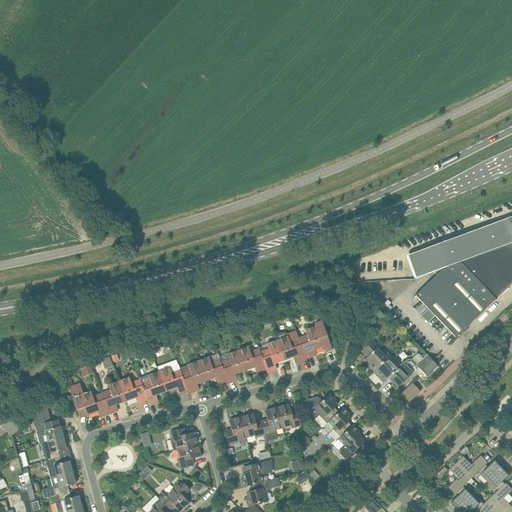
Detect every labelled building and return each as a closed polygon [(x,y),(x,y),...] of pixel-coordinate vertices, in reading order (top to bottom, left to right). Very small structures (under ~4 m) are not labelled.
[(511,216),(410,255),(410,256),(411,255),(419,276),(418,276),(418,277),(439,270),(440,271),(413,297),(413,298),(415,296),(456,338),(493,302),(495,300),(496,300),(496,299),(511,283),(511,216)] [(316,326),(305,330),(307,335),(298,338),(306,359),(312,357),(312,355),(314,354),(313,350),(321,347),(323,353),(330,350),(327,341),(320,321),(315,323),(316,326)] [(287,334),(288,336),(277,340),(284,360),(294,357),(296,361),(299,360),(299,361),(306,359),(298,338),(295,331),(287,334)] [(369,364),(368,365),(373,370),(374,369),(375,370),(387,359),(377,348),(378,347),(369,337),(358,347),(368,356),(365,359),(369,364)] [(277,340),(267,344),(269,349),(260,352),(266,370),(267,373),(274,371),(273,369),(276,368),(274,364),(284,360),(277,340)] [(250,352),(248,347),(238,351),(245,371),(255,367),(256,371),(259,370),(260,372),(266,370),(260,352),(259,349),(250,352)] [(238,351),(227,354),(229,360),(221,363),(226,380),(228,384),(234,381),(234,379),(236,378),(235,374),(245,371),(238,351)] [(209,358),(208,357),(198,361),(205,381),(215,378),(217,382),(220,381),(220,382),(226,380),(221,363),(217,354),(209,358)] [(424,359),(417,365),(416,366),(421,371),(426,376),(437,365),(427,355),(423,358),(424,359)] [(381,376),(386,381),(388,378),(398,387),(407,378),(408,379),(412,375),(413,372),(404,363),(401,364),(398,368),(397,369),(387,359),(375,370),(376,371),(375,372),(379,377),(381,376)] [(198,361),(188,365),(189,370),(181,373),(187,391),(188,394),(195,392),(194,390),(197,389),(195,385),(205,381),(198,361)] [(84,376),(93,373),(91,366),(81,369),(84,376)] [(171,373),(169,368),(158,372),(166,392),(176,388),(177,392),(180,391),(181,393),(187,391),(181,373),(180,370),(171,373)] [(158,372),(148,376),(150,381),(141,384),(147,400),(148,405),(155,402),(155,401),(157,400),(156,395),(166,392),(158,372)] [(131,383),(129,378),(119,381),(126,401),(136,398),(137,402),(140,401),(141,403),(147,400),(141,384),(140,379),(131,383)] [(119,381),(108,385),(110,390),(101,393),(109,414),(115,412),(115,410),(117,409),(116,405),(126,401),(119,381)] [(401,394),(408,401),(409,402),(420,392),(412,383),(401,394)] [(97,412),(99,416),(102,415),(102,417),(109,414),(101,393),(92,397),(91,392),(82,395),(79,387),(69,390),(77,410),(84,408),(87,415),(97,412)] [(317,397),(301,401),(304,411),(315,408),(321,414),(319,415),(327,424),(337,413),(338,412),(334,408),(337,405),(334,402),(335,400),(329,394),(322,401),(317,397)] [(291,415),(289,405),(277,408),(282,428),(294,425),(294,427),(301,426),(297,411),(297,412),(297,413),(291,415)] [(45,408),(35,417),(32,420),(39,444),(41,444),(66,437),(65,434),(63,432),(61,430),(60,427),(53,429),(47,408),(47,409),(45,408)] [(265,411),(267,421),(261,423),(265,435),(264,435),(266,442),(278,439),(275,430),(282,428),(277,408),(265,411)] [(343,408),(338,412),(337,413),(327,424),(328,422),(334,428),(332,429),(340,438),(352,426),(352,425),(352,426),(348,422),(351,419),(347,416),(348,414),(343,408)] [(255,424),(253,414),(241,417),(246,438),(258,435),(258,437),(264,435),(265,435),(261,423),(255,424)] [(226,432),(225,431),(228,445),(235,443),(235,441),(246,438),(241,417),(229,421),(231,431),(226,432)] [(22,425),(6,419),(0,425),(12,435),(22,425)] [(344,445),(339,449),(339,454),(345,460),(362,444),(357,439),(360,436),(357,433),(358,432),(352,426),(340,438),(338,439),(344,445)] [(172,439),(169,440),(172,451),(177,450),(192,446),(197,444),(194,433),(189,434),(184,435),(182,430),(184,429),(184,428),(170,432),(172,439)] [(66,440),(66,437),(41,444),(46,461),(60,457),(58,451),(66,449),(65,445),(66,443),(66,440)] [(192,446),(177,450),(180,461),(178,462),(179,469),(184,468),(194,465),(193,464),(192,465),(190,459),(200,456),(197,444),(192,446)] [(463,454),(468,449),(465,446),(460,451),(463,454)] [(480,456),(471,465),(462,456),(456,463),(471,478),(479,470),(485,465),(487,463),(487,462),(490,459),(486,455),(482,458),(480,456)] [(69,462),(62,464),(60,457),(46,461),(50,478),(75,472),(74,469),(72,467),(70,465),(69,462)] [(485,465),(479,470),(482,473),(479,474),(487,482),(494,489),(495,487),(498,490),(504,484),(502,482),(510,473),(503,466),(496,459),(487,467),(485,465)] [(244,487),(250,486),(263,482),(261,476),(272,473),(272,464),(272,463),(271,464),(268,465),(267,461),(260,463),(245,467),(246,473),(242,474),(243,479),(242,479),(244,487)] [(298,461),(291,463),(294,472),(301,470),(304,470),(302,461),(299,462),(298,461)] [(457,478),(450,485),(448,487),(455,494),(457,492),(463,486),(471,478),(456,463),(449,469),(457,478)] [(439,472),(442,475),(447,470),(444,467),(439,472)] [(53,487),(42,490),(42,491),(44,499),(50,497),(69,492),(68,486),(75,484),(74,480),(75,477),(75,475),(75,472),(50,478),(53,487)] [(141,472),(137,476),(142,480),(145,477),(141,472)] [(302,474),(298,477),(302,484),(306,481),(302,474)] [(263,482),(250,486),(251,492),(247,493),(248,497),(246,498),(249,506),(253,505),(258,503),(268,501),(266,493),(268,493),(267,489),(280,486),(278,478),(263,482)] [(505,483),(504,484),(498,490),(490,498),(503,511),(509,505),(503,498),(511,490),(505,483)] [(31,484),(27,486),(29,495),(30,495),(32,502),(36,501),(31,484)] [(459,495),(456,497),(450,503),(457,510),(459,511),(470,511),(473,509),(475,511),(483,504),(480,502),(481,500),(474,494),(467,487),(465,489),(463,486),(457,492),(459,495)] [(128,488),(125,491),(131,497),(134,494),(128,488)] [(174,488),(165,497),(164,495),(159,500),(168,509),(172,505),(179,511),(189,503),(183,497),(184,495),(179,491),(178,492),(174,488)] [(24,502),(27,511),(32,511),(27,492),(20,494),(22,501),(24,502)] [(50,497),(52,504),(55,504),(56,511),(63,511),(84,507),(83,504),(82,502),(79,500),(79,496),(71,498),(69,492),(50,497)] [(490,511),(501,511),(503,511),(490,498),(483,504),(475,511),(474,511),(489,511),(490,511)] [(0,511),(12,511),(12,510),(8,511),(5,500),(0,501),(0,511)] [(154,504),(156,506),(149,511),(164,511),(168,509),(159,500),(154,504)] [(368,503),(377,511),(382,508),(373,500),(368,503)]
